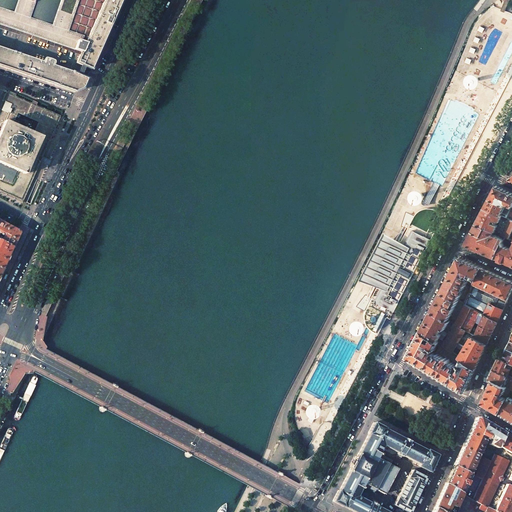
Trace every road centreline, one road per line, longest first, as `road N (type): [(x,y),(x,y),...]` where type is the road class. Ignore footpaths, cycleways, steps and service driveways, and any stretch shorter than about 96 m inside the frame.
road 1 (primary): [(59,247),(185,0)]
road 2 (primary): [(59,247),(105,134),(177,0)]
road 3 (primary): [(308,505),(88,386)]
road 4 (primary): [(167,0),(59,181)]
road 5 (primary): [(393,358),(308,505)]
road 6 (primary): [(454,245),(393,358)]
road 7 (residential): [(418,511),(469,402)]
